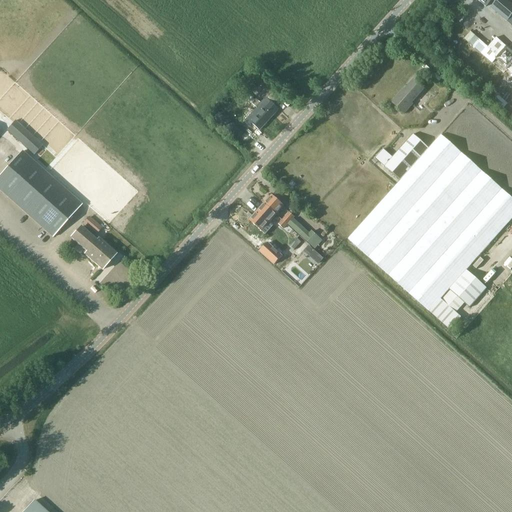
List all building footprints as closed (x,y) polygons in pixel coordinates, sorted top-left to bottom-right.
[(482,0),(511,25),(511,4),(507,0),(482,0)] [(492,63),(495,60),(494,59),(506,46),(496,38),(488,47),(479,39),(473,46),(492,63)] [(472,58),(476,52),(463,42),(459,48),(472,58)] [(507,70),(511,64),(511,51),(506,46),(494,59),(495,60),(507,70)] [(411,103),(423,89),(413,80),(401,94),(400,93),(392,102),(405,113),(412,104),(411,103)] [(250,91),(247,94),(273,117),(279,110),(270,102),(272,100),(268,96),(266,98),(266,97),(261,103),(257,99),(258,98),(250,91)] [(273,117),(247,94),(239,103),(247,110),(252,104),(256,108),(253,112),(266,124),(273,117)] [(504,108),(509,102),(498,94),(494,100),(504,108)] [(260,131),(266,124),(253,112),(246,119),(247,119),(245,121),(250,126),(252,124),(260,131)] [(6,130),(18,141),(34,156),(43,146),(15,120),(6,130)] [(376,159),(400,181),(348,240),(430,312),(450,290),(469,307),(485,289),(466,272),(511,219),(511,198),(440,136),(428,149),(414,136),(413,135),(408,140),(392,158),(384,150),(376,159)] [(0,193),(52,239),(82,206),(22,152),(0,176),(0,193)] [(271,197),(260,209),(272,220),(283,208),(271,197)] [(272,220),(260,209),(249,221),(265,236),(273,227),(269,223),(272,220)] [(83,224),(91,215),(87,211),(79,220),(83,224)] [(304,240),(309,234),(293,219),(291,220),(286,216),(278,224),(283,229),(287,225),(304,240)] [(96,236),(102,229),(95,223),(89,230),(96,236)] [(84,256),(99,269),(102,272),(116,255),(97,238),(94,241),(80,228),(70,239),(86,254),(84,256)] [(294,250),(301,242),(297,239),(290,246),(294,250)] [(282,256),(268,243),(259,252),(274,265),(282,256)] [(299,256),(308,246),(304,243),(295,252),(299,256)] [(323,259),(313,250),(309,247),(305,252),(308,255),(318,264),(323,259)] [(447,328),(458,316),(442,301),(431,313),(447,328)]
